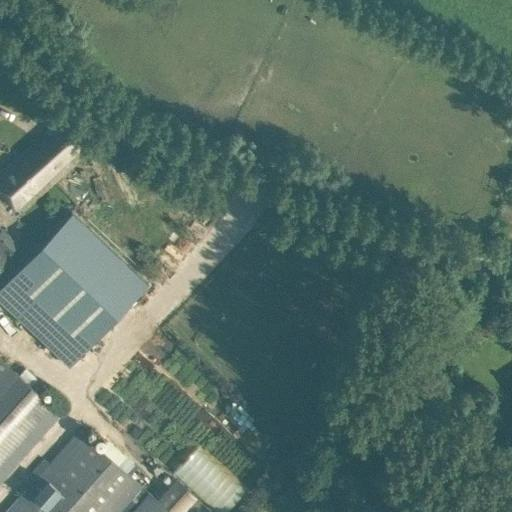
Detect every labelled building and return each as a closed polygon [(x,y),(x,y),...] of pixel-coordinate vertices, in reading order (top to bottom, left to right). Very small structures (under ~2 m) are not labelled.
[(64,115),(0,170),(0,192),(16,211),(91,145),(64,115)] [(71,211),(0,287),(0,298),(71,364),(147,282),(71,211)] [(0,265),(19,244),(0,226),(0,265)] [(0,459),(51,401),(15,369),(0,385),(0,459)] [(118,511),(143,484),(79,426),(49,461),(44,457),(30,472),(35,477),(2,511),(118,511)] [(173,511),(149,490),(129,511),(173,511)]
